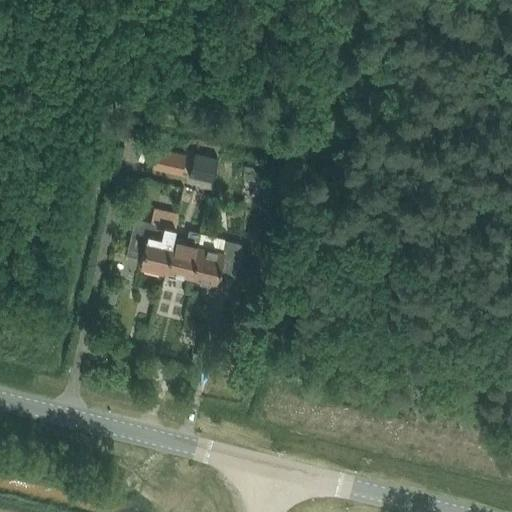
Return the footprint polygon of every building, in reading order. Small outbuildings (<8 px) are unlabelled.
[(152,167),(181,173),(186,153),(157,147),(152,167)] [(219,157),(200,153),(196,175),(214,179),(219,157)] [(165,270),(172,239),(175,227),(135,217),(126,254),(140,258),(139,264),(165,270)] [(190,276),(198,245),(200,232),(189,229),(186,242),(172,239),(165,270),(190,276)] [(190,276),(216,282),(218,272),(233,276),(241,242),(225,239),(222,250),(198,245),(190,276)]
